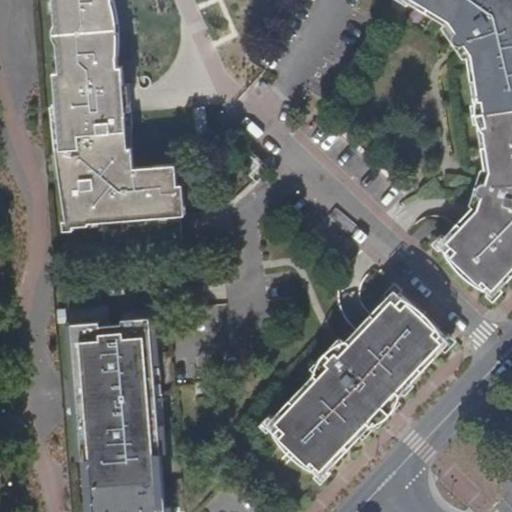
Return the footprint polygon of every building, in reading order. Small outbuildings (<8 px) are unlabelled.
[(58,0),(59,2),(64,3),(66,28),(71,28),(73,52),(68,57),(70,81),(66,81),(71,139),(77,139),(79,169),(101,169),(103,185),(75,186),(78,224),(74,224),(75,241),(88,240),(86,230),(125,227),(162,225),(162,218),(184,216),(191,209),(187,169),(166,171),(166,174),(146,175),(144,152),(138,152),(134,116),(108,119),(106,102),(128,100),(127,89),(132,90),(130,71),(126,71),(123,47),(121,19),(119,0),(58,0)] [(511,0),(413,0),(412,3),(459,32),(458,38),(464,46),(469,46),(473,50),(481,101),(483,113),(511,108),(511,0)] [(134,116),(132,90),(127,89),(128,100),(106,102),(108,119),(134,116)] [(511,108),(483,113),(494,184),(490,184),(486,188),(485,199),(449,236),(454,241),(449,246),(489,288),(494,283),(500,290),(511,277),(511,108)] [(103,185),(101,169),(79,169),(77,139),(71,139),(75,186),(103,185)] [(322,477),(453,339),(437,324),(398,286),(308,382),(267,424),(322,477)] [(163,481),(150,319),(122,321),(122,326),(101,327),(101,323),(73,324),(81,422),(86,487),(163,481)] [(165,511),(163,481),(86,487),(88,511),(165,511)]
